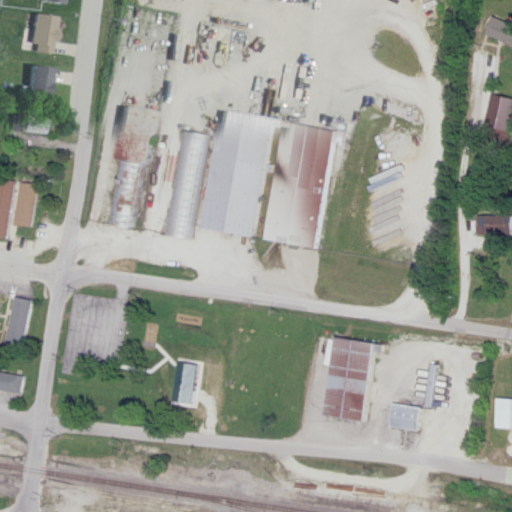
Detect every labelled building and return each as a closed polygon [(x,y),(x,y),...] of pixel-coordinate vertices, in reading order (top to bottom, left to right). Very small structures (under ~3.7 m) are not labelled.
[(60,54),(64,17),(40,14),(36,51),(60,54)] [(511,50),(486,51),(486,67),(511,67),(511,50)] [(263,85),(268,60),(243,54),(238,80),(263,85)] [(58,97),(58,67),(35,67),(34,96),(58,97)] [(136,229),(146,163),(154,165),(162,112),(128,107),(110,225),(136,229)] [(328,249),(345,130),(227,113),(211,230),(263,238),(272,174),(279,175),(270,241),(328,249)] [(52,117),(30,117),(30,134),(52,134),(52,117)] [(168,235),(195,240),(212,135),(185,130),(168,235)] [(0,238),(12,240),(18,182),(1,180),(0,187),(0,238)] [(19,225),(36,228),(43,186),(26,183),(19,225)] [(511,216),(482,216),(482,234),(511,234),(511,216)] [(19,298),(9,346),(28,350),(37,302),(19,298)] [(247,317),(270,319),(263,379),(240,376),(247,317)] [(373,423),(384,344),(341,338),(330,417),(373,423)] [(0,390),(28,394),(30,375),(0,371),(0,390)] [(134,410),(134,384),(95,384),(95,401),(117,401),(117,410),(134,410)] [(393,428),(424,432),(427,408),(396,404),(393,428)] [(502,430),(511,429),(511,410),(502,410),(502,430)]
